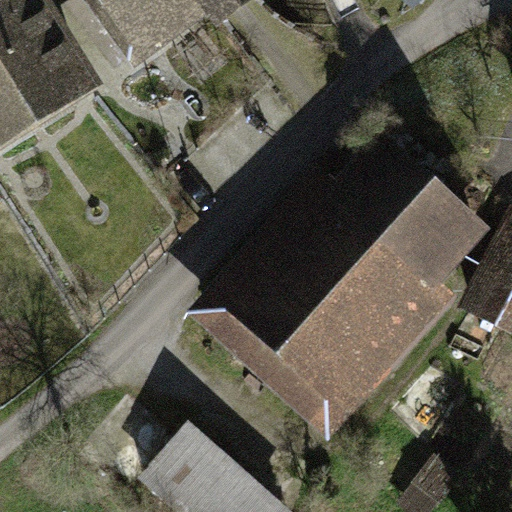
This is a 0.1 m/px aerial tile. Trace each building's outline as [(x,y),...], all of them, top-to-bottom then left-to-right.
[(0,0),(0,137),(87,84),(34,0),(0,0)] [(109,0),(133,32),(175,0),(206,0),(218,15),(238,0),(109,0)] [(401,133),(394,135),(339,197),(324,184),(220,299),(325,394),(475,226),(444,203),(459,184),(457,177),(401,133)] [(511,228),(472,307),(511,327),(511,228)] [(272,511),(184,434),(146,477),(186,511),(272,511)] [(456,479),(431,460),(417,479),(441,498),(456,479)]
